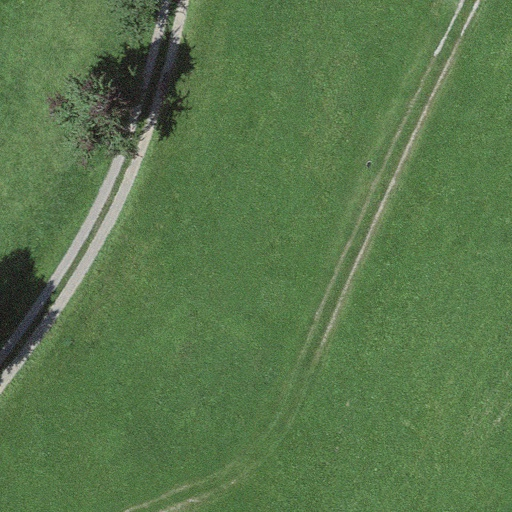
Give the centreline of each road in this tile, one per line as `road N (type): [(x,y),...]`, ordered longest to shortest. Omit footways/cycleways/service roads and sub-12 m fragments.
road 1 (track): [(151,511),(251,469),(288,425),(470,0)]
road 2 (track): [(176,0),(146,118),(91,241),(0,382)]
